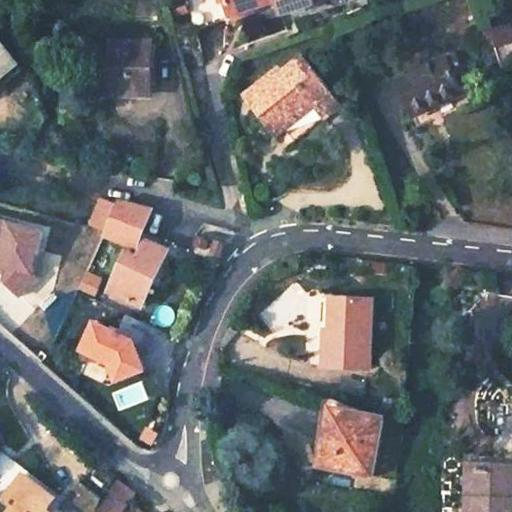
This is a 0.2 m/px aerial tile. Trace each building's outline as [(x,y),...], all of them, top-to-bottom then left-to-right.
[(231,0),(235,11),(238,10),(263,3),(272,0),(283,0),(288,11),(323,0),(322,0),(231,0)] [(506,1),(482,10),(485,18),(510,11),(506,1)] [(263,3),(238,10),(241,15),(264,8),(263,3)] [(511,16),(510,11),(485,18),(494,48),(511,41),(511,16)] [(153,42),(110,40),(108,94),(144,94),(145,81),(152,81),(153,42)] [(0,55),(0,87),(17,76),(0,55)] [(278,70),(243,97),(276,138),(335,92),(305,55),(281,74),(278,70)] [(446,56),(394,76),(410,116),(461,97),(459,94),(446,56)] [(105,230),(119,201),(103,197),(89,225),(105,230)] [(155,209),(119,201),(105,230),(101,238),(133,252),(112,298),(143,313),(170,256),(140,240),(155,209)] [(46,232),(0,219),(0,268),(8,271),(4,282),(10,290),(16,295),(24,293),(31,288),(46,232)] [(229,245),(199,236),(190,253),(219,266),(221,262),(229,245)] [(91,276),(84,271),(78,283),(86,287),(91,276)] [(374,302),(332,302),(332,331),(327,330),(326,369),(373,371),(374,302)] [(120,366),(118,373),(143,380),(155,338),(94,321),(84,356),(120,366)] [(382,421),(329,411),(318,468),(372,479),(382,421)] [(51,494),(20,467),(0,491),(0,494),(8,502),(0,511),(50,511),(43,505),(51,494)] [(92,511),(100,498),(81,481),(58,508),(62,511),(92,511)] [(127,491),(112,483),(104,501),(118,509),(127,491)] [(511,511),(511,496),(470,495),(470,511),(511,511)]
